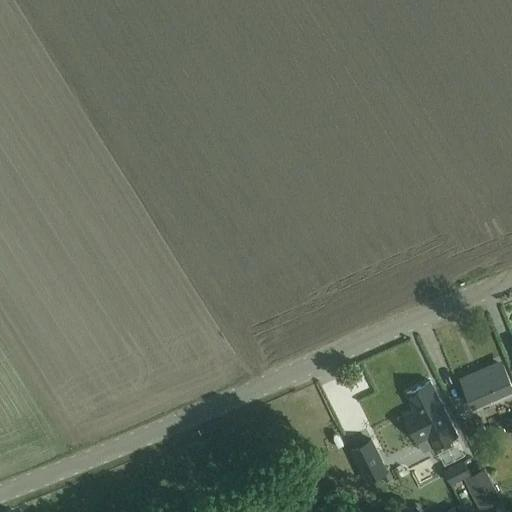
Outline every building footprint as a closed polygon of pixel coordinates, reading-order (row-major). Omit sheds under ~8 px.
[(483,369),(462,378),(474,407),(511,390),(511,383),(504,366),(485,374),(483,369)] [(432,383),(408,394),(429,435),(452,424),(432,383)] [(501,432),(511,427),(507,415),(496,420),(501,432)] [(483,440),(478,430),(470,434),(475,444),(483,440)] [(379,455),(371,439),(352,449),(360,464),(368,480),(387,471),(379,455)] [(463,460),(444,470),(451,483),(470,473),(463,460)] [(472,475),(465,479),(481,511),(490,511),(492,511),(506,511),(486,468),(472,475)]
